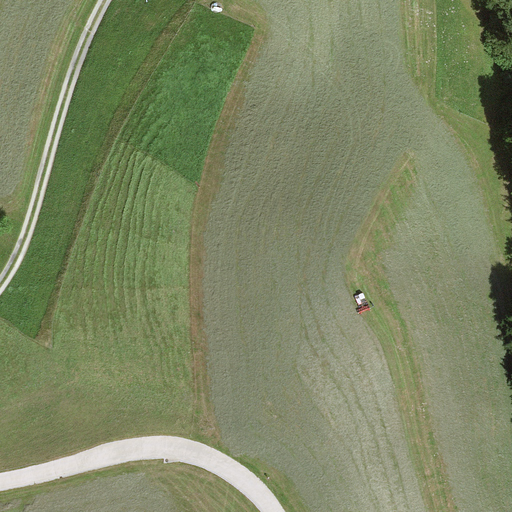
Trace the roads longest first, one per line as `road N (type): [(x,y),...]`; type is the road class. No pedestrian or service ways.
road 1 (track): [(0,480),(118,451),(175,447),(238,473),(275,511)]
road 2 (track): [(99,0),(0,278)]
